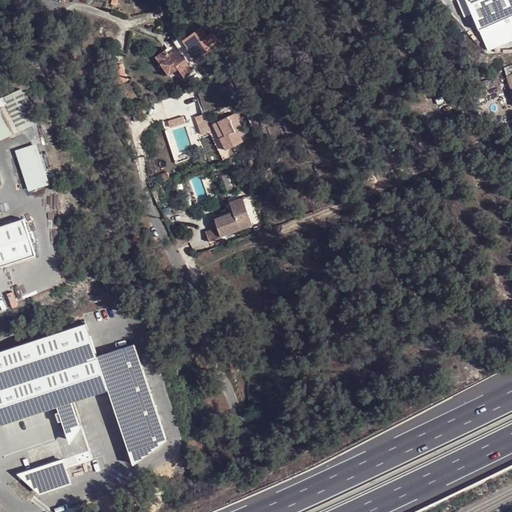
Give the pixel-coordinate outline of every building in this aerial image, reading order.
[(511,0),(465,0),(488,52),(511,41),(511,0)] [(167,43),(158,50),(163,55),(172,48),(167,43)] [(158,50),(148,57),(162,75),(171,68),(177,76),(187,68),(186,66),(180,71),(174,62),(177,59),(175,57),(178,54),(172,48),(163,55),(158,50)] [(129,80),(123,64),(114,68),(120,83),(129,80)] [(0,140),(38,123),(20,90),(0,99),(0,140)] [(211,123),(208,116),(207,109),(195,113),(201,131),(212,128),(211,123)] [(223,134),(217,137),(223,150),(235,144),(231,134),(240,129),(231,113),(216,120),(223,134)] [(168,121),(170,128),(185,124),(182,117),(168,121)] [(212,128),(217,137),(223,134),(216,120),(211,123),(212,128)] [(15,151),(29,192),(51,185),(38,143),(15,151)] [(249,239),(260,236),(250,207),(237,211),(241,222),(225,226),(249,239)] [(26,215),(0,224),(0,262),(38,250),(26,215)] [(230,247),(249,239),(225,226),(222,229),(226,238),(230,247)] [(230,247),(226,238),(214,243),(219,253),(230,248),(230,247)] [(90,319),(0,349),(0,423),(48,408),(60,404),(61,410),(58,411),(61,419),(63,419),(72,442),(82,426),(83,425),(80,415),(74,399),(111,386),(102,353),(90,319)] [(136,342),(102,353),(111,386),(134,464),(169,439),(136,342)] [(65,457),(21,472),(39,491),(56,486),(72,481),(72,479),(68,467),(65,457)]
